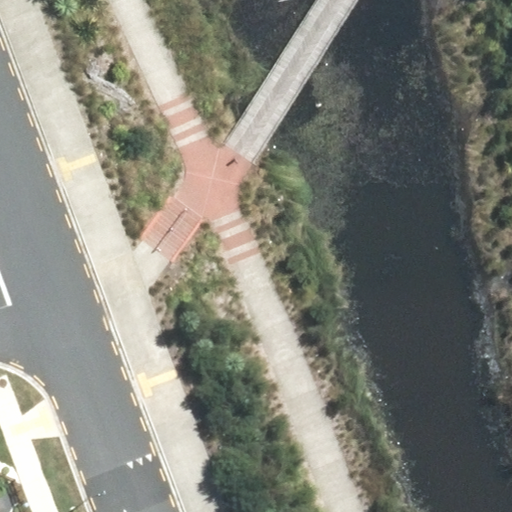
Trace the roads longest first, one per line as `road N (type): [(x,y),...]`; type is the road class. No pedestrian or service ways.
road 1 (residential): [(51,283),(135,511)]
road 2 (residential): [(0,141),(51,283)]
